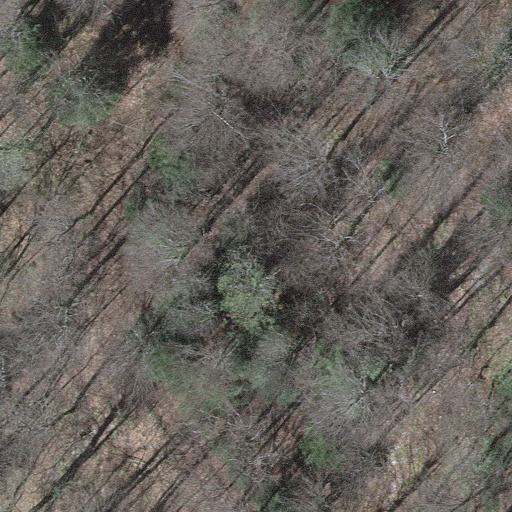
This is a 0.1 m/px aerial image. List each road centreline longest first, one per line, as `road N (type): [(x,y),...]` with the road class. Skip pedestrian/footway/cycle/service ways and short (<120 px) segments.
road 1 (track): [(137,0),(111,95),(103,204),(112,292),(145,371),(242,511)]
road 2 (track): [(432,511),(430,454),(453,260),(511,109)]
